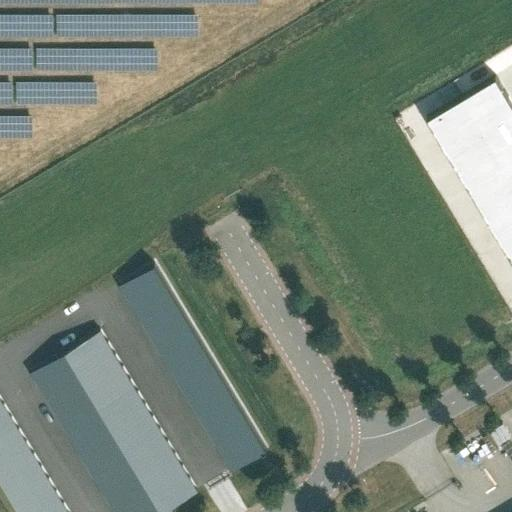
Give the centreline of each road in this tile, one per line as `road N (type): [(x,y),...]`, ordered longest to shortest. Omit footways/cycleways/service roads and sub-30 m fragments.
road 1 (unclassified): [(229,234),(329,399),(337,438)]
road 2 (unclassified): [(511,367),(398,431),(337,438)]
